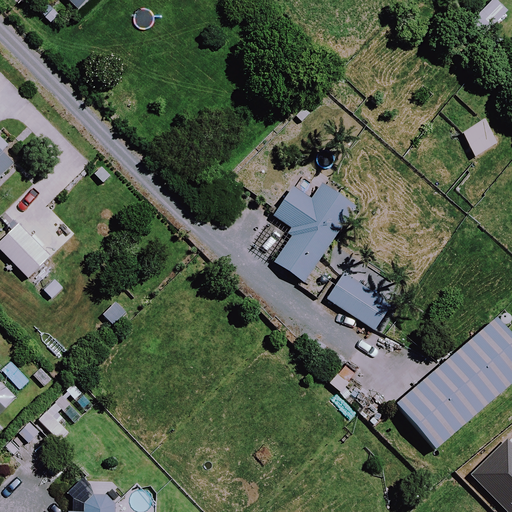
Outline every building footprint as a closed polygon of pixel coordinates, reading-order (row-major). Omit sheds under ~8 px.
[(84,0),(66,0),(75,9),(84,0)] [(497,146),(484,122),(461,135),(475,158),(497,146)] [(0,173),(10,164),(0,153),(0,173)] [(271,264),(301,284),(352,208),(319,186),(308,202),(291,190),(272,217),(293,232),(271,264)] [(48,257),(17,225),(0,242),(0,253),(25,279),(48,257)] [(284,236),(272,228),(258,249),(270,257),(284,236)] [(389,307),(341,276),(325,301),(373,332),(389,307)] [(511,343),(492,321),(393,406),(432,451),(511,382),(511,343)] [(111,511),(112,507),(104,497),(91,497),(82,506),(82,511),(111,511)]
